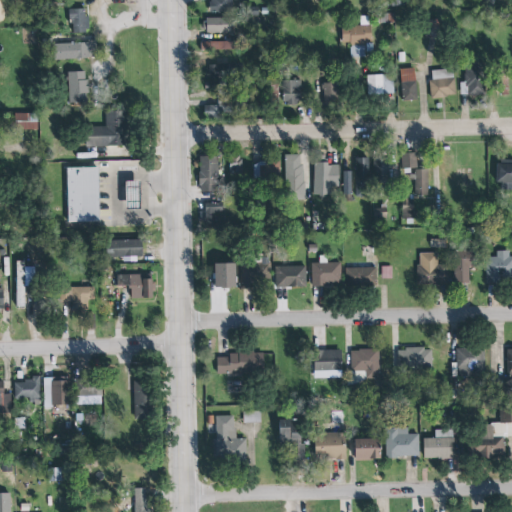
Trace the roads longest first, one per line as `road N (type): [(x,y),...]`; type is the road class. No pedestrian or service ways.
road 1 (residential): [(183,511),(172,0)]
road 2 (residential): [(176,136),(511,129)]
road 3 (residential): [(180,324),(511,315)]
road 4 (residential): [(183,497),(511,489)]
road 5 (residential): [(0,350),(180,346)]
